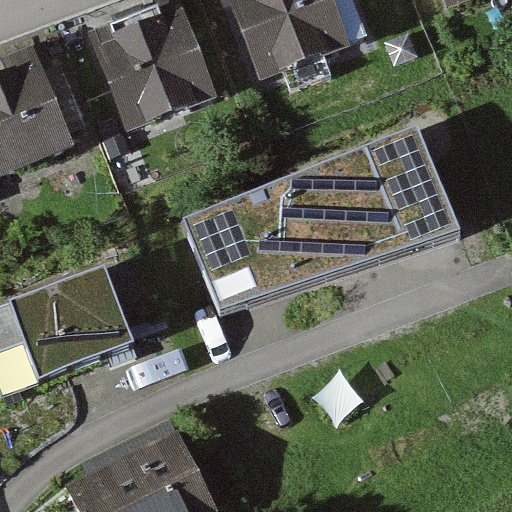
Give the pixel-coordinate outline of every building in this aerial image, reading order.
[(228,0),(261,81),(352,45),(333,0),(228,0)] [(341,0),(352,26),(391,10),(386,0),(341,0)] [(511,3),(511,0),(443,0),(452,25),(511,3)] [(88,32),(128,132),(218,96),(183,8),(165,15),(161,3),(88,32)] [(0,192),(70,165),(39,83),(0,98),(0,192)] [(418,123),(183,217),(220,311),(460,229),(418,123)] [(0,351),(24,343),(38,379),(133,344),(104,267),(0,306),(0,351)] [(218,511),(177,430),(66,485),(79,511),(218,511)]
